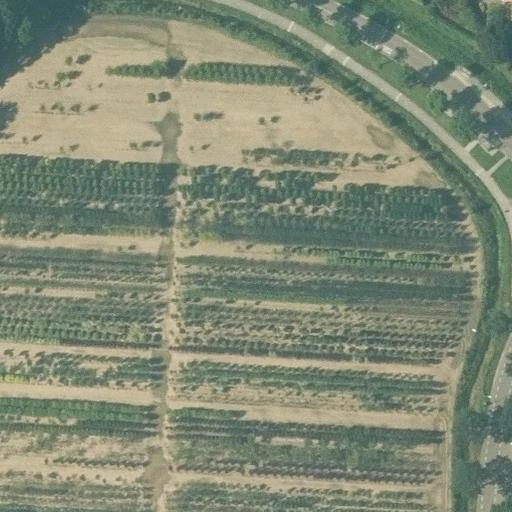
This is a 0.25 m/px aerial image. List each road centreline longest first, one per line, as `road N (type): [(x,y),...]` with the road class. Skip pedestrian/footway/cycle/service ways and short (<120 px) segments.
road 1 (secondary): [(300,0),(417,63),(511,144)]
road 2 (tertiary): [(488,511),(496,419),(511,363)]
